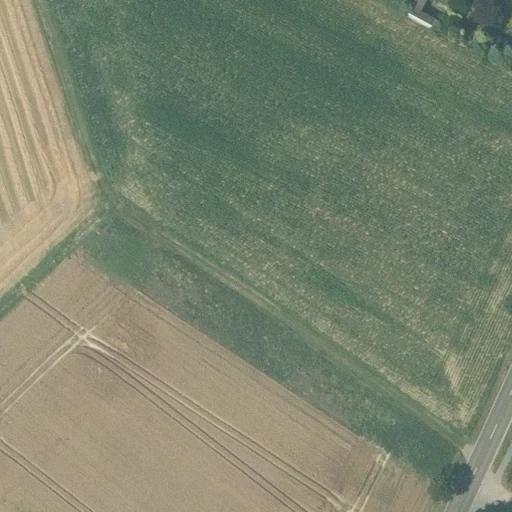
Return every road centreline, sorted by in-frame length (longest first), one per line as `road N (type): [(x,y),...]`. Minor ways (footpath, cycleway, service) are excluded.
road 1 (track): [(485,459),(114,203),(40,0)]
road 2 (track): [(0,311),(114,203)]
road 3 (tertiary): [(459,511),(511,400)]
